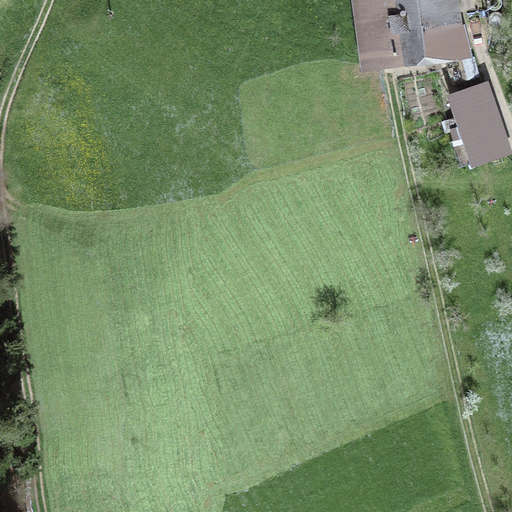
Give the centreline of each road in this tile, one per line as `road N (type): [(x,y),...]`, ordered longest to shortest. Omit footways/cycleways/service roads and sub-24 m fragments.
road 1 (track): [(389,72),(489,511)]
road 2 (track): [(466,0),(511,133)]
road 3 (track): [(0,114),(47,0)]
